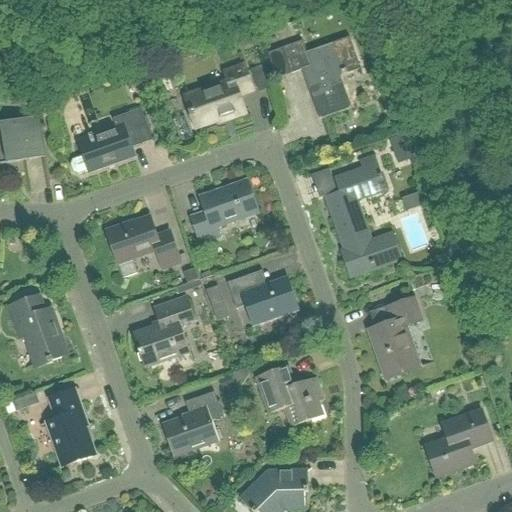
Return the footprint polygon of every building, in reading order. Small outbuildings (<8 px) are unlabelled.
[(360,69),(350,39),(307,55),(303,43),(282,51),(291,76),(311,69),(314,77),(305,80),(320,121),(352,110),(344,88),(341,89),(337,77),(342,76),(343,78),(348,76),(347,74),(360,69)] [(254,93),(245,67),(224,74),(227,83),(184,99),(185,101),(189,100),(194,112),(189,114),(198,139),(199,139),(196,131),(231,119),(231,121),(247,116),(241,97),(254,93)] [(79,176),(88,173),(89,176),(136,159),(133,150),(153,143),(142,111),(113,121),(116,130),(93,138),(92,136),(89,138),(90,139),(77,143),(83,158),(73,161),(71,166),(74,174),(79,176)] [(45,158),(38,119),(1,126),(1,130),(0,129),(0,176),(0,173),(0,161),(7,161),(8,165),(45,158)] [(395,157),(409,151),(410,151),(404,135),(389,140),(395,157)] [(403,262),(394,234),(368,243),(361,224),(365,223),(358,203),(387,192),(375,157),(360,163),(363,170),(334,180),(340,197),(334,199),(333,196),(325,199),(344,252),(340,253),(350,281),(403,262)] [(259,215),(248,183),(200,200),(206,215),(191,220),(200,246),(220,239),(217,230),(259,215)] [(123,280),(124,280),(139,275),(134,261),(156,253),(162,271),(181,264),(171,234),(157,238),(151,219),(107,235),(123,280)] [(299,323),(300,323),(285,281),(256,291),(252,278),(263,274),(263,273),(228,285),(237,312),(238,311),(238,310),(249,306),(256,327),(295,314),(299,323)] [(52,363),(68,357),(52,311),(42,314),(37,299),(10,309),(21,341),(26,339),(37,370),(53,365),(52,363)] [(151,379),(152,379),(149,370),(190,355),(193,364),(194,364),(181,328),(196,323),(187,299),(154,311),(160,327),(133,336),(140,357),(143,356),(151,379)] [(435,365),(435,364),(414,371),(408,354),(415,352),(407,328),(423,323),(415,300),(390,309),(395,323),(368,333),(386,382),(435,365)] [(269,416),(285,411),(292,430),(324,418),(319,403),(324,401),(317,380),(296,387),(289,368),(257,380),(269,416)] [(220,380),(226,398),(239,393),(233,375),(220,380)] [(92,426),(92,425),(88,427),(76,393),(80,391),(80,390),(49,401),(56,422),(41,427),(41,428),(47,426),(62,468),(56,471),(96,457),(86,429),(92,426)] [(5,404),(9,416),(40,405),(36,394),(5,404)] [(216,449),(217,448),(209,425),(224,419),(215,394),(186,404),(191,418),(167,427),(182,470),(183,470),(179,457),(214,444),(216,449)] [(493,443),(483,412),(442,427),(448,441),(425,449),(437,480),(477,466),(473,455),(469,456),(467,451),(479,447),(479,448),(493,443)] [(309,494),(308,472),(268,472),(240,501),(251,511),(305,511),(305,494),(309,494)]
